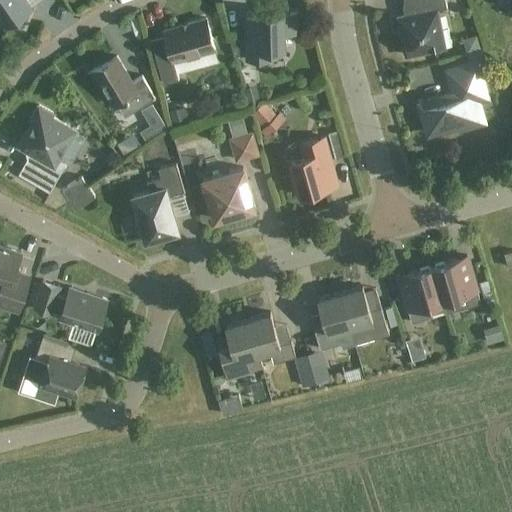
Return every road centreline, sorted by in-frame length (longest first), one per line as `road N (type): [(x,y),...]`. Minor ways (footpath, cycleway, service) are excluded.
road 1 (residential): [(0,449),(119,414),(130,403),(165,297)]
road 2 (residential): [(398,229),(165,297)]
road 3 (residential): [(398,229),(342,0)]
road 4 (residential): [(165,297),(0,205)]
road 5 (residential): [(0,88),(134,0)]
